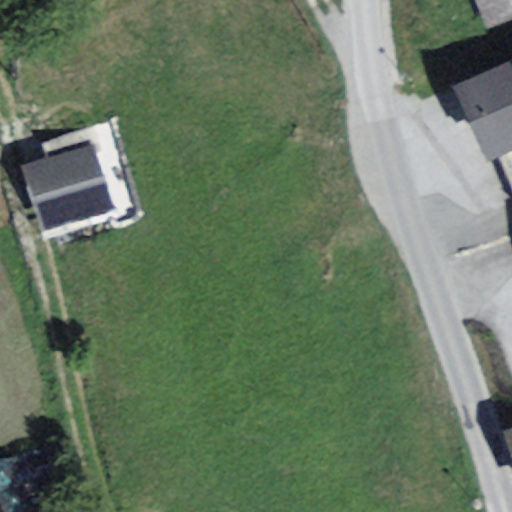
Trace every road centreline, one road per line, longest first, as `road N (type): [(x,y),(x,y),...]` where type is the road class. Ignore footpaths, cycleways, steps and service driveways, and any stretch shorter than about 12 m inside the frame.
road 1 (tertiary): [(507,511),(372,98),(363,0)]
road 2 (track): [(96,511),(71,422),(28,184),(0,108)]
